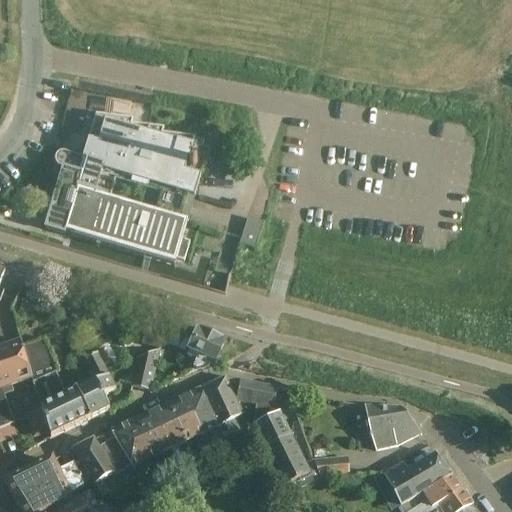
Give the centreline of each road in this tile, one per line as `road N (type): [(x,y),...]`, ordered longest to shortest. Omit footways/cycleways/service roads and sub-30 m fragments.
road 1 (residential): [(0,255),(233,327)]
road 2 (residential): [(223,370),(5,472)]
road 3 (residential): [(0,149),(25,101),(31,0)]
